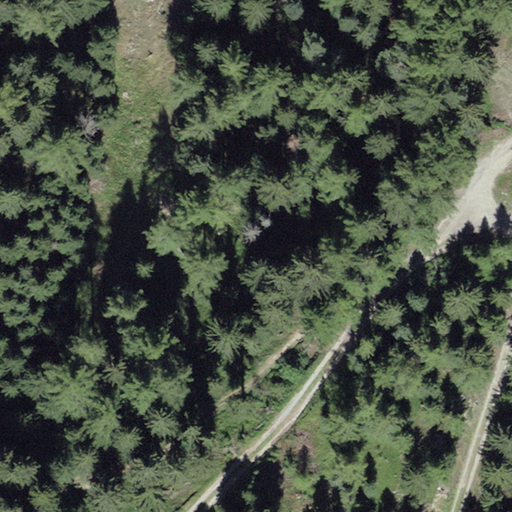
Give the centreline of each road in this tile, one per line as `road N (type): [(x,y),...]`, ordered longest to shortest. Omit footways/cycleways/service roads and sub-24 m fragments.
road 1 (track): [(477,200),(194,511)]
road 2 (track): [(456,511),(511,348)]
